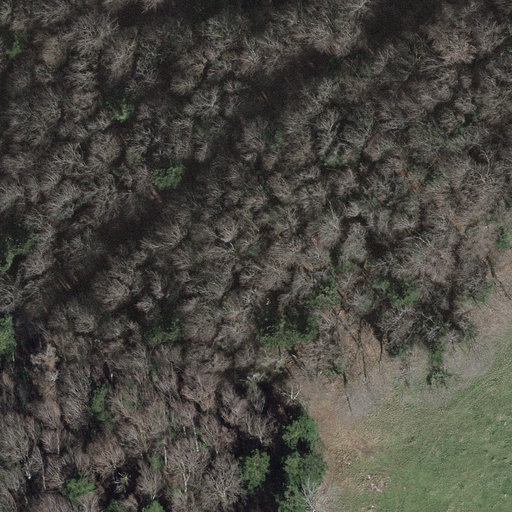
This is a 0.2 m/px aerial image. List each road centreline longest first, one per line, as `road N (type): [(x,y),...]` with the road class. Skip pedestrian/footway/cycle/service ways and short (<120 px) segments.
road 1 (track): [(388,0),(282,81),(0,349)]
road 2 (track): [(0,55),(155,0)]
